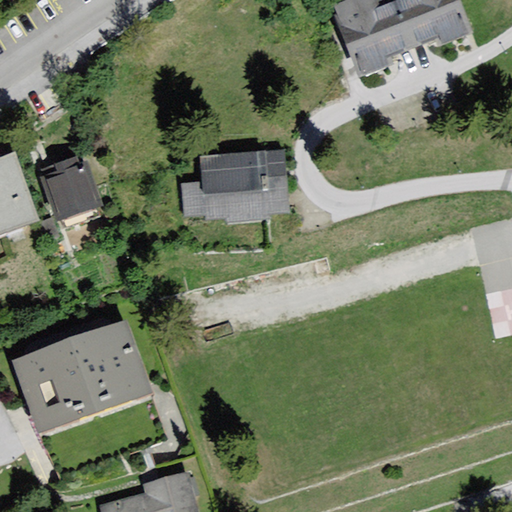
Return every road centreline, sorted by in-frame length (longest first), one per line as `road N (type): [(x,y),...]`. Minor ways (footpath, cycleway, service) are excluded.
road 1 (residential): [(511,177),(344,203),(315,181),(310,146),(336,116),(470,62),(511,36)]
road 2 (residential): [(0,76),(125,0)]
